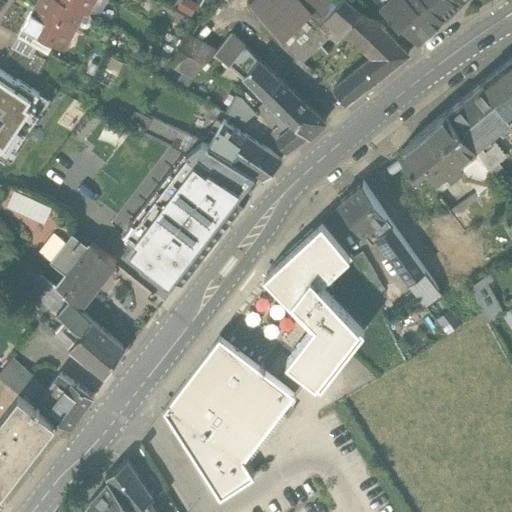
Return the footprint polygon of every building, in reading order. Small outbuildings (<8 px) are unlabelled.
[(35,0),(34,4),(74,26),(84,8),(69,0),(35,0)] [(87,10),(92,0),(69,0),(84,8),(87,10)] [(180,0),(176,7),(190,14),(196,3),(191,0),(180,0)] [(329,34),(319,25),(336,4),(331,0),(254,0),(247,6),(300,62),(329,34)] [(344,0),(339,0),(336,4),(319,25),(329,34),(336,41),(346,33),(358,10),(344,0)] [(386,0),(379,7),(394,21),(397,28),(402,26),(417,42),(462,0),(386,0)] [(64,45),(74,26),(34,4),(16,37),(36,47),(44,51),(51,38),(64,45)] [(345,106),(408,54),(376,20),(358,10),(346,33),(371,56),(332,89),(345,106)] [(168,64),(191,76),(214,52),(218,48),(187,30),(168,64)] [(259,59),(232,32),(218,48),(214,52),(243,77),(259,59)] [(24,67),(36,47),(16,37),(6,57),(24,67)] [(511,57),(507,61),(484,81),(511,115),(511,117),(511,57)] [(243,77),(260,93),(277,76),(259,59),(243,77)] [(0,150),(2,148),(6,150),(36,105),(33,102),(39,93),(17,78),(16,80),(0,69),(0,150)] [(312,110),(277,76),(260,93),(271,104),(287,119),(292,124),(307,136),(309,137),(325,122),(312,110)] [(490,133),(511,115),(484,81),(448,111),(476,145),(490,133)] [(226,113),(243,124),(256,113),(242,97),(235,94),(226,113)] [(287,119),(271,104),(266,109),(272,120),(279,127),(287,119)] [(459,160),(476,145),(448,111),(401,152),(416,171),(425,164),(437,179),(447,171),(450,175),(459,167),(463,164),(459,160)] [(188,134),(150,117),(144,132),(181,149),(188,134)] [(230,158),(245,135),(223,121),(209,143),(208,144),(230,158)] [(286,152),(307,136),(292,124),(276,140),(286,152)] [(490,133),(476,145),(497,181),(509,172),(498,159),(506,153),(490,133)] [(264,180),(281,162),(268,150),(257,144),(245,135),(230,158),(255,174),(264,180)] [(132,242),(124,253),(141,266),(139,267),(168,288),(176,278),(181,283),(251,192),(245,188),(255,174),(207,145),(208,144),(209,143),(202,141),(185,153),(192,158),(179,175),(177,174),(127,239),(132,242)] [(497,181),(476,145),(459,160),(463,164),(459,167),(478,194),(497,181)] [(362,184),(338,204),(363,234),(373,226),(379,235),(377,236),(408,281),(424,269),(362,184)] [(52,209),(14,192),(6,208),(44,225),(52,209)] [(322,223),(263,277),(313,329),(286,360),(321,387),(364,330),(320,284),(350,256),(322,223)] [(67,273),(89,246),(73,233),(51,260),(67,273)] [(91,243),(89,246),(67,273),(56,286),(69,297),(81,308),(115,264),(108,258),(109,258),(91,243)] [(361,253),(351,259),(371,298),(383,291),(361,253)] [(57,311),(69,297),(56,286),(29,265),(14,281),(57,311)] [(424,269),(408,281),(424,303),(440,292),(424,269)] [(492,278),(488,272),(470,285),(487,319),(501,311),(503,310),(486,282),(492,278)] [(81,308),(69,297),(57,311),(58,312),(58,311),(67,319),(55,333),(70,346),(82,331),(92,319),(81,308)] [(501,311),(511,329),(511,304),(503,310),(501,311)] [(436,317),(447,332),(461,322),(450,307),(436,317)] [(126,347),(92,319),(82,331),(70,346),(105,375),(126,347)] [(219,336),(164,409),(220,498),(258,473),(250,461),(286,413),(282,410),(294,395),(219,336)] [(36,405),(44,393),(29,378),(34,372),(25,364),(23,367),(10,359),(0,370),(21,389),(20,390),(20,391),(36,405)] [(0,416),(20,391),(20,390),(21,389),(0,370),(0,416)] [(44,393),(36,405),(57,418),(68,424),(93,395),(61,372),(44,393)] [(36,405),(20,391),(0,416),(0,492),(57,418),(36,405)] [(157,511),(149,500),(153,497),(127,459),(105,474),(109,479),(135,511),(157,511)] [(135,511),(109,479),(92,499),(106,511),(105,511),(135,511)] [(92,499),(81,511),(105,511),(106,511),(92,499)]
